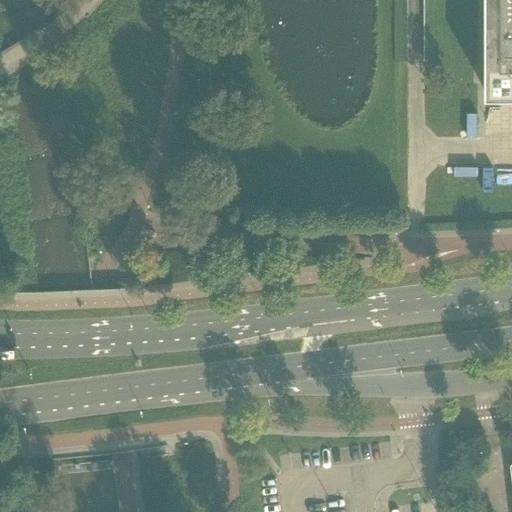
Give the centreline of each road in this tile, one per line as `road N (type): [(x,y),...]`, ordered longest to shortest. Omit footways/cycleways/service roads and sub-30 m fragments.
road 1 (secondary): [(350,308),(0,335)]
road 2 (secondary): [(0,403),(320,365)]
road 3 (unclassified): [(320,365),(415,391),(511,380)]
road 4 (secondary): [(320,365),(511,341)]
road 5 (secondary): [(511,288),(350,308)]
